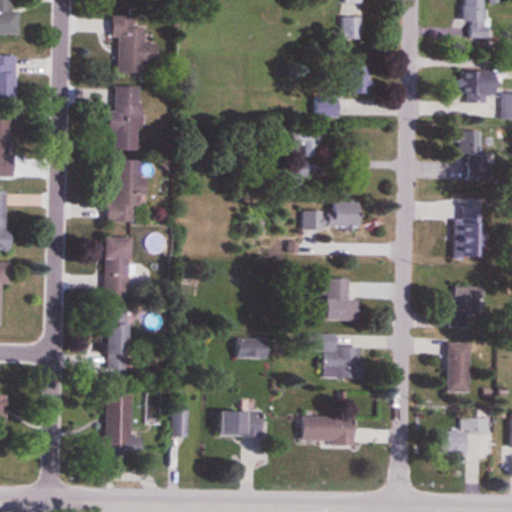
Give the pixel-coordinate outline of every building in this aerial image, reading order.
[(9,0),(0,0),(0,34),(10,35),(9,0)] [(458,0),(458,19),(466,20),(465,37),(481,38),(481,0),(458,0)] [(358,16),(337,16),(337,39),(358,39),(358,16)] [(113,37),(113,73),(151,73),(151,41),(140,41),(140,26),(129,26),(129,20),(106,20),(106,37),(113,37)] [(10,56),(0,56),(0,98),(10,98),(10,56)] [(340,92),(364,92),(364,64),(340,64),(340,92)] [(457,101),(489,101),(489,70),(457,70),(457,101)] [(136,85),(110,85),(110,110),(106,110),(105,151),(135,151),(136,85)] [(511,92),(497,92),(497,118),(511,118),(511,92)] [(333,97),(311,97),(311,116),(333,116),(333,97)] [(0,176),(8,176),(9,118),(0,118),(0,176)] [(463,153),(463,173),(483,173),(483,151),(477,151),(476,130),(453,130),(453,153),(463,153)] [(314,133),(291,133),(291,147),(301,147),(301,155),(314,155),(314,133)] [(103,159),(101,222),(137,223),(138,160),(103,159)] [(286,161),(286,177),(313,177),(313,161),(286,161)] [(327,210),(299,210),(299,228),(353,229),(354,201),(327,201),(327,210)] [(476,256),(475,203),(448,203),(449,256),(476,256)] [(99,291),(125,291),(125,236),(99,236),(99,291)] [(351,320),(351,298),(344,298),(344,278),(320,278),(319,320),(351,320)] [(450,318),(480,318),(480,285),(450,285),(450,318)] [(101,368),(121,368),(122,310),(98,310),(98,353),(101,353),(101,368)] [(330,334),(299,333),(299,351),(318,351),(318,378),(355,379),(356,347),(330,347),(330,334)] [(263,336),(231,336),(231,359),(263,359),(263,336)] [(442,393),(464,393),(464,344),(442,344),(442,393)] [(136,434),(126,434),(126,393),(99,392),(97,457),(135,458),(136,434)] [(211,435),(255,436),(255,409),(211,408),(211,435)] [(168,435),(183,435),(183,411),(168,411),(168,435)] [(348,442),(348,416),(296,416),(296,442),(348,442)] [(434,431),(434,463),(461,462),(461,434),(486,433),(486,418),(457,418),(457,431),(434,431)]
